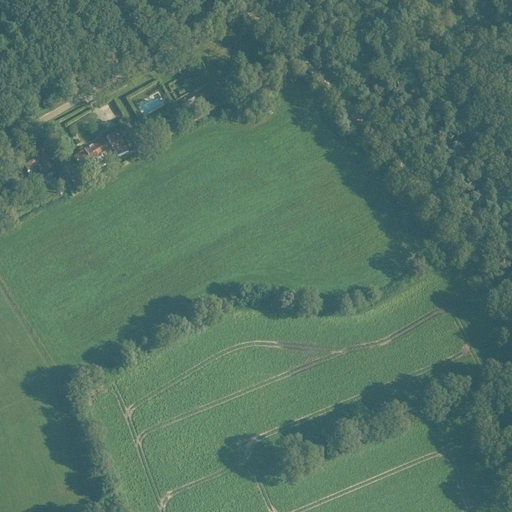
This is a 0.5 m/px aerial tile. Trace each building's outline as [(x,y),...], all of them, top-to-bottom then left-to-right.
[(190,97),(178,103),(183,112),(191,108),(192,109),(196,107),(190,97)] [(80,155),(73,158),(79,169),(84,166),(89,174),(107,164),(103,158),(102,155),(112,149),(114,152),(117,158),(128,152),(117,133),(110,137),(111,137),(106,140),(106,139),(84,152),(84,153),(80,155)] [(50,161),(51,160),(46,149),(35,154),(36,157),(31,159),(30,157),(31,157),(31,156),(22,160),(28,172),(27,172),(28,174),(29,174),(33,183),(46,177),(55,172),(53,168),(50,161)] [(70,164),(61,169),(68,182),(71,181),(72,183),(78,179),(70,164)] [(1,204),(7,214),(17,208),(10,198),(1,204)]
